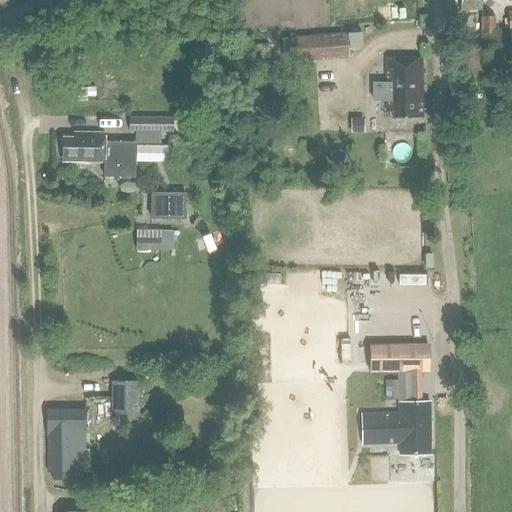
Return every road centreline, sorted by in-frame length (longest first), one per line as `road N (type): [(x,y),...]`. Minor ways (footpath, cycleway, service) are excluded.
road 1 (track): [(453,511),(434,37)]
road 2 (track): [(25,89),(38,511)]
